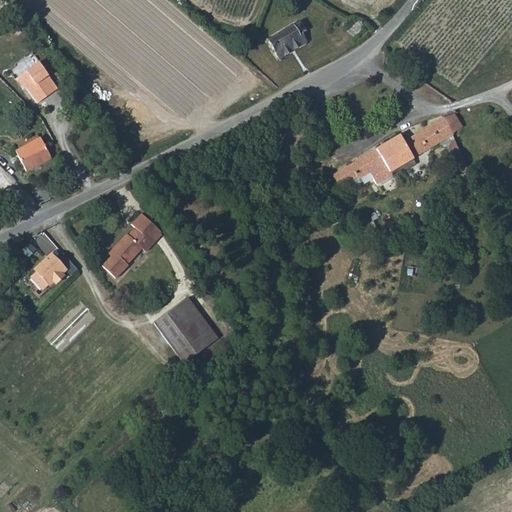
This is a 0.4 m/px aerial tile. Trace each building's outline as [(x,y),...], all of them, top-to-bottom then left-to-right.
[(294,24),(270,39),(268,37),(265,40),(267,44),(269,42),(274,50),(271,52),(273,54),(275,52),(279,58),(277,59),(278,61),(280,60),(281,61),(283,60),(282,59),(305,43),(306,45),(308,44),(302,34),(304,32),(306,33),(308,31),(302,23),(302,21),(301,20),(300,23),(295,26),(294,24)] [(12,78),(32,105),(52,91),(33,63),(12,78)] [(452,142),(453,144),(462,137),(460,129),(464,127),(454,113),(442,120),(451,135),(448,136),(452,142)] [(443,140),(446,145),(451,143),(452,142),(448,136),(451,135),(442,120),(404,142),(400,135),(361,159),(369,173),(376,185),(392,175),(390,172),(443,140)] [(27,171),(51,158),(42,138),(17,150),(27,171)] [(448,149),(461,175),(468,172),(453,144),(452,142),(451,143),(448,149)] [(358,179),(369,173),(361,159),(333,175),(340,187),(354,179),(356,183),(359,181),(358,179)] [(112,257),(102,267),(115,279),(142,250),(146,253),(162,236),(160,235),(162,233),(142,215),(132,225),(136,229),(129,236),(127,235),(111,251),(114,254),(112,257)] [(374,221),(366,226),(370,232),(377,228),(374,221)] [(65,271),(51,255),(34,270),(37,273),(31,278),(42,290),(48,285),(49,286),(52,283),(57,284),(62,279),(62,274),(65,271)] [(163,365),(76,285),(0,364),(0,419),(59,478),(163,365)] [(188,299),(154,324),(183,364),(217,339),(188,299)] [(0,511),(23,511),(49,486),(0,438),(0,511)]
